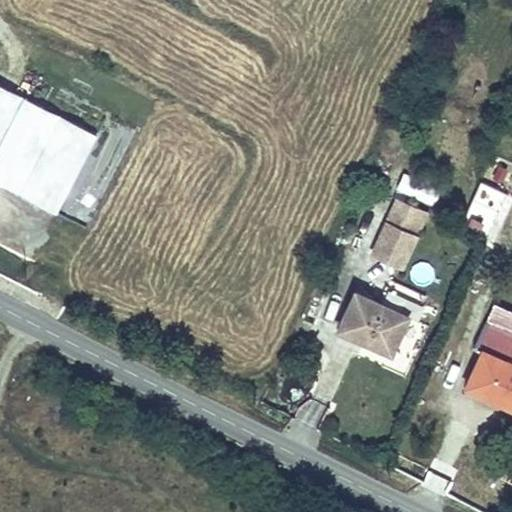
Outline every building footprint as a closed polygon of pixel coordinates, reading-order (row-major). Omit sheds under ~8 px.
[(0,183),(57,213),(99,132),(0,82),(0,183)] [(403,171),(395,187),(432,204),(439,188),(403,171)] [(368,252),(401,266),(426,209),(393,195),(368,252)] [(334,325),(392,351),(412,308),(354,281),(334,325)] [(511,328),(485,316),(475,338),(481,341),(462,382),(511,404),(511,328)]
